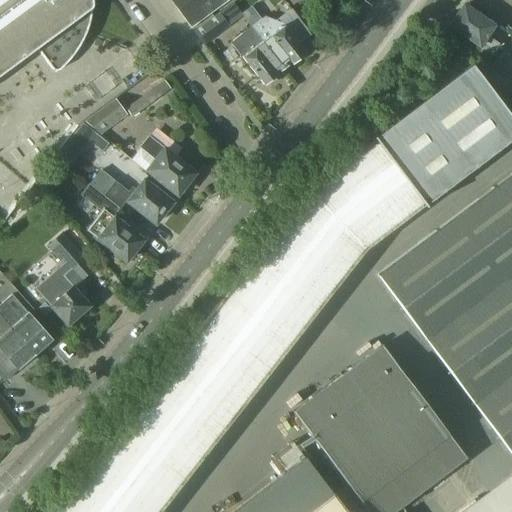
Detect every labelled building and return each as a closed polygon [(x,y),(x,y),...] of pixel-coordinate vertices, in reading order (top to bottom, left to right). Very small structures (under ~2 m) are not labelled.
[(0,0),(0,74),(36,48),(51,69),(53,71),(56,71),(59,70),(70,59),(79,47),(86,33),(90,18),(91,2),(91,0),(0,0)] [(170,0),(191,28),(228,0),(170,0)] [(267,0),(276,11),(286,3),(283,0),(267,0)] [(233,3),(218,14),(228,27),(242,16),(241,14),(233,3)] [(463,5),(450,26),(492,55),(499,45),(487,37),(493,26),(463,5)] [(251,7),(241,14),(242,16),(250,27),(260,19),(251,7)] [(218,14),(193,32),(203,45),(228,27),(218,14)] [(250,27),(284,69),(305,53),(283,25),(272,33),(261,18),(260,19),(250,27)] [(275,76),(284,69),(250,27),(230,43),(242,57),(263,85),(265,83),(269,85),(275,80),(275,76)] [(511,59),(503,53),(490,71),(511,86),(511,59)] [(158,511),(365,249),(425,204),(511,136),(511,120),(470,66),(307,193),(55,511),(158,511)] [(170,89),(163,81),(125,109),(131,117),(170,89)] [(126,116),(115,100),(84,122),(100,135),(126,116)] [(140,147),(132,158),(147,171),(177,195),(194,174),(149,137),(140,147)] [(100,170),(89,184),(104,195),(115,182),(100,170)] [(511,173),(377,275),(511,455),(511,173)] [(115,182),(104,195),(119,207),(125,200),(155,223),(163,213),(166,214),(171,208),(170,205),(171,202),(144,180),(135,191),(131,188),(128,193),(115,182)] [(119,207),(104,195),(89,184),(80,195),(101,212),(87,230),(126,261),(131,259),(135,253),(135,250),(142,240),(112,216),(119,207)] [(29,200),(37,190),(32,186),(24,196),(29,200)] [(69,271),(84,258),(65,236),(50,250),(62,263),(69,271)] [(47,277),(34,288),(67,326),(90,306),(73,286),(64,276),(69,271),(62,263),(47,277)] [(0,304),(0,315),(35,355),(51,340),(12,295),(0,304)] [(35,355),(0,315),(0,375),(4,381),(18,369),(35,355)] [(367,511),(393,511),(465,459),(381,346),(292,412),(367,511)] [(345,511),(331,493),(303,457),(229,511),(345,511)]
